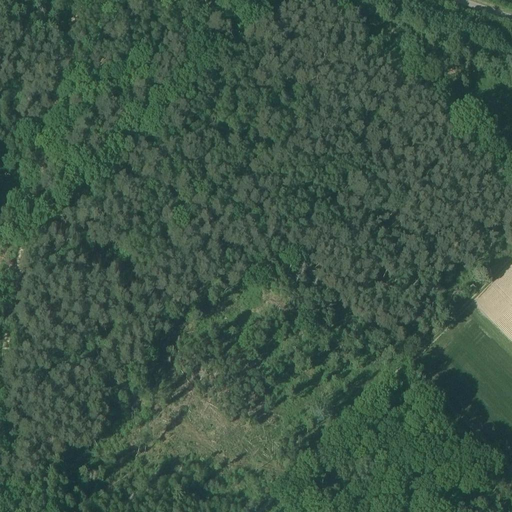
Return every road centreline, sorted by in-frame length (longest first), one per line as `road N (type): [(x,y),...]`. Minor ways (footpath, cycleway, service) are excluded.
road 1 (track): [(0,385),(14,272),(83,0)]
road 2 (track): [(511,254),(257,511)]
